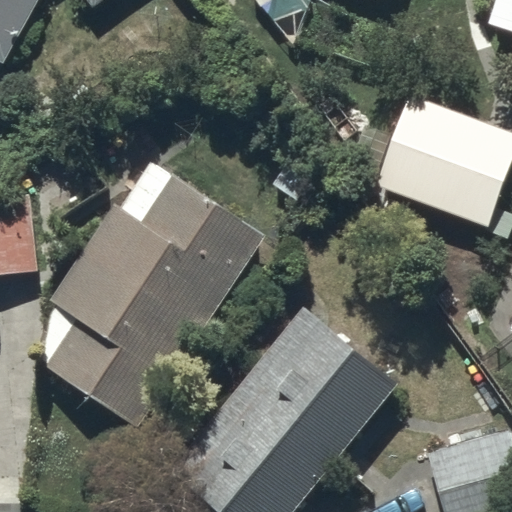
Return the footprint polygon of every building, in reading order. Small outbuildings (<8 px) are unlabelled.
[(0,0),(0,56),(4,59),(36,0),(91,0),(93,2),(95,0),(0,0)] [(511,0),(494,0),(488,17),(511,24),(511,0)] [(417,105),(384,193),(497,235),(511,194),(511,139),(507,138),(484,130),(417,105)] [(79,313),(48,361),(143,422),(267,231),(151,156),(121,202),(115,198),(52,295),(79,313)] [(0,271),(38,268),(31,190),(0,192),(0,271)] [(304,302),(171,465),(229,511),(290,511),(399,379),(304,302)] [(428,451),(446,511),(511,511),(511,434),(510,426),(428,451)]
